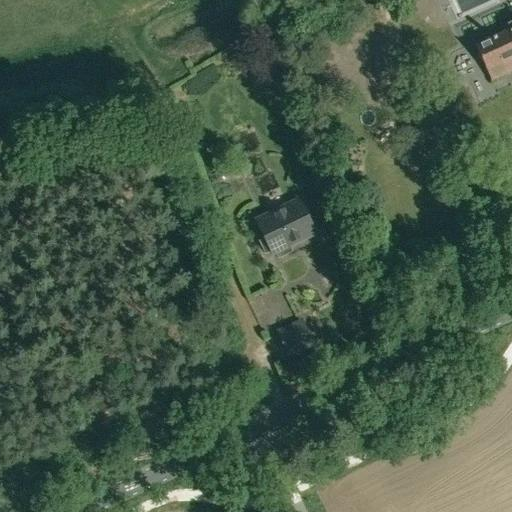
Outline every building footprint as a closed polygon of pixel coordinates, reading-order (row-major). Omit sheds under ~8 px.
[(511,69),(511,22),(506,25),(508,30),(475,43),(489,79),(511,69)] [(267,77),(267,75),(267,74),(266,73),(266,72),(266,71),(264,69),(262,67),(260,66),(259,66),(257,65),(256,66),(253,66),(251,67),(249,69),(249,70),(248,71),(248,72),(247,73),(247,74),(247,75),(247,77),(247,78),(248,79),(248,80),(250,82),(251,83),(253,84),(255,85),(257,85),(260,85),(261,84),(263,83),(264,82),(265,81),(266,80),(266,78),(267,77)] [(298,197),(253,219),(262,239),(258,241),(264,254),(269,252),(271,257),(276,255),(278,259),(292,252),(290,248),(317,235),(298,197)] [(213,305),(217,314),(223,312),(219,302),(213,305)] [(314,343),(302,317),(272,331),(285,357),(314,343)] [(322,365),(317,350),(305,355),(311,370),(322,365)] [(303,359),(292,364),(297,377),(309,371),(303,359)]
